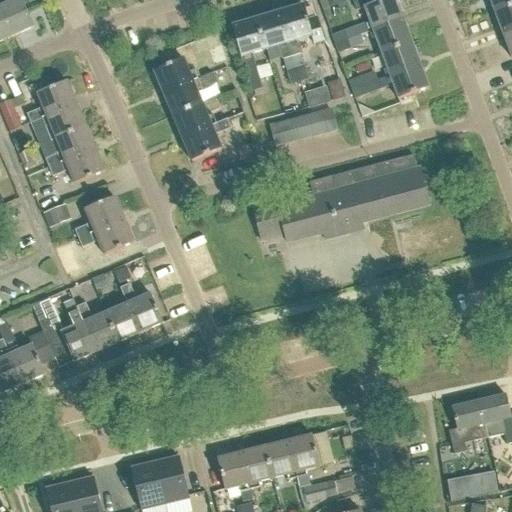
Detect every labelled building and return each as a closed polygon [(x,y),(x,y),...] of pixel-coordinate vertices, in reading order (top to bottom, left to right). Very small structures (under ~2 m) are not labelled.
[(0,0),(0,11),(11,37),(34,27),(22,0),(15,0),(11,2),(9,0),(0,0)] [(360,35),(373,31),(403,20),(395,0),(384,0),(380,2),(379,0),(357,0),(354,1),(358,13),(366,10),(368,16),(370,24),(345,34),(352,51),(364,47),(360,35)] [(511,5),(511,0),(489,0),(494,12),(511,5)] [(303,5),(279,12),(287,40),(292,56),(287,58),(283,59),(284,62),(285,62),(287,72),(305,67),(306,66),(303,56),(304,56),(299,40),(312,36),(314,44),(324,41),(317,17),(307,20),(303,5)] [(511,5),(494,12),(503,35),(511,31),(511,5)] [(0,41),(11,37),(0,11),(0,41)] [(256,19),(265,50),(279,46),(283,62),(284,62),(283,59),(287,58),(292,56),(287,40),(279,12),(256,19)] [(251,54),(265,50),(256,19),(232,26),(241,57),(252,95),(262,92),(254,63),(251,54)] [(374,34),(381,53),(411,42),(403,20),(373,31),(374,34)] [(511,31),(503,35),(511,58),(511,57),(511,31)] [(339,56),(352,51),(345,34),(333,38),(339,56)] [(217,37),(206,41),(210,52),(221,48),(217,37)] [(194,45),(199,56),(210,52),(206,41),(194,45)] [(390,76),(420,65),(411,42),(381,53),(390,76)] [(158,60),(162,68),(173,63),(170,56),(158,60)] [(163,94),(197,79),(193,70),(189,72),(183,59),(173,63),(162,68),(153,71),(163,94)] [(376,74),(363,78),(369,96),(393,87),(398,100),(428,88),(420,65),(390,76),(390,78),(379,82),(376,74)] [(310,82),(306,66),(305,67),(287,72),(292,87),(301,85),(310,82)] [(172,117),(202,104),(197,91),(202,89),(215,84),(212,75),(198,81),(197,79),(163,94),(172,117)] [(369,96),(363,78),(350,83),(356,101),(369,96)] [(30,123),(42,118),(76,104),(67,81),(38,93),(43,107),(26,114),(30,123)] [(341,82),(329,85),(334,103),(346,100),(341,82)] [(22,128),(14,109),(11,101),(0,105),(0,108),(10,132),(22,128)] [(272,104),(276,116),(282,114),(279,102),(272,104)] [(51,141),(56,139),(85,127),(76,104),(42,118),(51,141)] [(181,139),(216,125),(212,115),(207,116),(202,104),(172,117),(181,139)] [(320,113),(325,134),(337,131),(332,110),(320,113)] [(307,117),(313,137),(325,134),(320,113),(307,117)] [(295,120),(300,140),(313,137),(307,117),(295,120)] [(216,125),(181,139),(191,162),(221,149),(215,136),(220,134),(231,129),(227,120),(216,125)] [(283,123),(289,143),(300,140),(295,120),(287,122),(283,123)] [(287,143),(289,143),(283,123),(271,126),(276,145),(276,146),(281,145),(287,143)] [(45,158),(49,168),(95,149),(85,127),(56,139),(61,151),(45,158)] [(30,148),(25,137),(14,142),(18,153),(30,148)] [(249,145),(237,150),(242,162),(254,158),(249,145)] [(95,149),(49,168),(53,178),(70,171),(75,184),(104,172),(95,149)] [(416,169),(413,156),(310,183),(314,197),(287,203),(279,206),(277,201),(253,207),(262,242),(285,236),(287,243),(324,234),(326,240),(363,230),(361,224),(428,206),(419,169),(416,169)] [(75,229),(78,239),(124,220),(115,197),(85,209),(91,222),(75,229)] [(50,231),(73,222),(67,207),(43,216),(50,231)] [(124,220),(78,239),(82,249),(99,242),(104,255),(133,243),(124,220)] [(126,268),(115,273),(120,284),(131,279),(126,268)] [(103,277),(92,282),(97,293),(108,288),(103,277)] [(121,289),(125,299),(140,333),(162,323),(149,294),(136,300),(130,285),(121,289)] [(118,343),(140,333),(125,299),(115,303),(117,309),(105,314),(118,343)] [(44,334),(43,335),(52,355),(66,348),(73,363),(95,353),(77,312),(68,316),(73,328),(63,332),(50,302),(33,309),(44,334)] [(76,310),(77,312),(95,353),(118,343),(105,314),(92,319),(86,306),(76,310)] [(18,352),(6,324),(0,326),(0,335),(2,341),(22,385),(44,375),(41,369),(56,363),(52,355),(43,335),(29,341),(31,346),(18,352)] [(0,394),(22,385),(2,341),(0,342),(0,394)] [(479,403),(485,425),(489,441),(505,437),(507,446),(511,444),(511,417),(511,418),(507,396),(479,403)] [(485,425),(479,403),(458,408),(452,409),(457,430),(449,432),(454,456),(467,453),(465,447),(489,441),(485,425)] [(289,442),(297,479),(300,490),(310,487),(307,471),(320,468),(312,437),(289,442)] [(288,481),(297,479),(289,442),(265,448),(273,479),(286,476),(288,481)] [(241,454),(250,490),(261,488),(259,482),(273,479),(265,448),(241,454)] [(253,502),(250,490),(241,454),(218,459),(225,491),(239,487),(243,504),(253,502)] [(163,505),(187,499),(177,457),(153,463),(163,505)] [(139,510),(163,505),(153,463),(129,469),(139,510)] [(379,478),(362,477),(361,490),(377,492),(379,478)] [(73,511),(99,511),(91,479),(67,485),(73,511)] [(479,480),(447,486),(451,505),(483,499),(479,480)] [(308,506),(339,498),(335,483),(304,490),(308,506)] [(47,511),(73,511),(67,485),(43,491),(47,511)] [(188,511),(186,501),(140,511),(188,511)]
